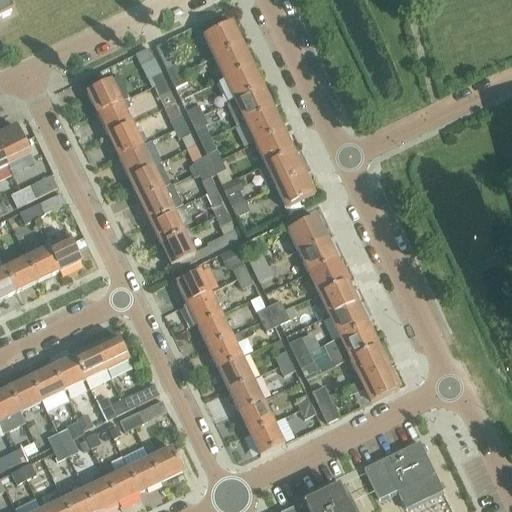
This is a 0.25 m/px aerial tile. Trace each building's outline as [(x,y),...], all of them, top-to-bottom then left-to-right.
[(0,0),(0,22),(13,16),(5,0),(0,0)] [(203,40),(213,62),(242,48),(231,26),(203,40)] [(155,51),(165,73),(178,67),(167,45),(155,51)] [(242,48),(213,62),(223,84),(252,70),(242,48)] [(149,53),(135,59),(140,69),(153,62),(149,53)] [(178,67),(165,73),(170,83),(183,77),(178,67)] [(252,70),(223,84),(234,105),(262,91),(252,70)] [(149,82),(153,91),(164,86),(160,76),(149,82)] [(183,77),(170,83),(175,92),(187,86),(183,77)] [(119,80),(86,96),(97,118),(121,107),(126,104),(129,103),(119,80)] [(164,86),(153,91),(158,101),(169,95),(164,86)] [(262,91),(234,105),(244,127),(273,113),(262,91)] [(121,107),(97,118),(107,140),(131,128),(125,114),(130,112),(126,104),(121,107)] [(186,116),(190,126),(203,120),(198,110),(186,116)] [(273,113),(244,127),(254,148),(283,134),(273,113)] [(169,125),(174,134),(185,129),(180,120),(169,125)] [(203,120),(190,126),(195,135),(208,129),(203,120)] [(131,128),(107,140),(118,162),(142,150),(147,147),(142,136),(136,138),(131,128)] [(185,129),(174,134),(178,144),(190,139),(185,129)] [(16,130),(0,137),(0,153),(8,169),(30,159),(16,130)] [(283,134),(254,148),(264,169),(293,155),(283,134)] [(142,150),(118,162),(128,183),(152,171),(160,168),(161,167),(151,146),(147,147),(142,150)] [(216,155),(204,161),(208,170),(221,164),(216,155)] [(293,155),(264,169),(275,191),(303,177),(293,155)] [(193,166),(198,176),(208,170),(204,161),(193,166)] [(221,164),(208,170),(213,180),(225,174),(221,164)] [(152,171),(128,183),(139,205),(163,193),(162,192),(170,189),(160,168),(152,171)] [(208,170),(198,176),(202,185),(213,180),(208,170)] [(303,177),(275,191),(285,213),(314,199),(303,177)] [(51,180),(30,190),(36,203),(57,193),(51,180)] [(163,193),(139,205),(149,226),(173,215),(173,214),(182,209),(172,189),(163,193)] [(30,190),(20,195),(26,208),(36,203),(30,190)] [(26,208),(20,195),(10,200),(17,212),(26,208)] [(227,202),(232,212),(244,206),(240,196),(227,202)] [(60,198),(39,209),(44,219),(66,209),(60,198)] [(211,212),(215,221),(227,216),(222,206),(211,212)] [(244,206),(232,212),(236,221),(249,215),(244,206)] [(38,209),(29,213),(34,224),(44,220),(38,209)] [(173,215),(149,226),(160,248),(184,236),(180,229),(191,223),(184,210),(173,215)] [(34,224),(29,213),(19,218),(25,229),(34,224)] [(227,216),(215,221),(220,231),(231,225),(227,216)] [(316,220),(287,234),(297,256),(326,242),(316,220)] [(184,236),(160,248),(170,270),(194,258),(184,236)] [(69,241),(47,252),(59,276),(81,265),(69,241)] [(326,242),(297,256),(308,278),(337,264),(326,242)] [(47,252),(25,262),(37,286),(59,276),(47,252)] [(235,252),(219,259),(226,273),(242,265),(235,252)] [(250,267),(254,277),(267,271),(262,261),(250,267)] [(25,262),(4,272),(16,297),(37,286),(25,262)] [(337,264),(308,278),(318,299),(347,285),(337,264)] [(232,274),(237,284),(248,279),(243,269),(232,274)] [(267,271),(254,277),(259,286),(271,280),(267,271)] [(4,272),(0,274),(0,304),(16,297),(4,272)] [(175,286),(186,309),(210,297),(200,275),(175,286)] [(248,279),(237,284),(241,293),(252,288),(248,279)] [(347,285),(318,299),(328,321),(357,307),(347,285)] [(210,297),(186,309),(197,330),(221,319),(210,297)] [(280,305),(267,311),(272,321),(284,315),(280,305)] [(357,307),(328,321),(339,342),(367,328),(357,307)] [(256,316),(261,326),(272,321),(267,311),(256,316)] [(292,311),(284,315),(289,324),(296,321),(292,311)] [(284,315),(272,321),(276,330),(289,324),(284,315)] [(221,319),(197,330),(207,352),(231,340),(221,319)] [(272,321),(261,326),(266,335),(276,330),(272,321)] [(339,342),(324,349),(334,371),(349,364),(378,350),(367,328),(339,342)] [(117,340),(95,350),(106,375),(129,364),(117,340)] [(231,340),(207,352),(217,374),(242,362),(231,340)] [(300,341),(288,347),(296,363),(308,357),(300,341)] [(279,344),(271,348),(275,355),(283,351),(279,344)] [(95,350),(73,361),(85,385),(106,375),(95,350)] [(378,350),(349,364),(359,385),(388,371),(378,350)] [(274,361),(279,371),(290,366),(285,356),(274,361)] [(308,357),(296,363),(300,373),(313,367),(308,357)] [(73,361),(52,371),(63,396),(85,385),(73,361)] [(242,362),(217,374),(228,395),(252,383),(242,362)] [(290,366),(279,371),(283,381),(294,375),(290,366)] [(52,371),(30,382),(42,406),(63,396),(52,371)] [(359,385),(345,392),(349,401),(363,394),(370,407),(398,393),(388,371),(359,385)] [(30,382),(8,392),(20,416),(42,406),(30,382)] [(252,383),(228,395),(238,417),(263,405),(252,383)] [(136,411),(155,402),(150,391),(131,400),(136,411)] [(311,397),(316,406),(329,400),(324,391),(311,397)] [(8,392),(0,396),(0,425),(20,416),(8,392)] [(295,405),(299,414),(310,409),(306,399),(295,405)] [(130,400),(121,404),(126,416),(136,411),(130,400)] [(329,400),(316,406),(326,428),(339,422),(329,400)] [(126,416),(121,404),(111,409),(116,420),(126,416)] [(263,405),(238,417),(249,438),(273,427),(263,405)] [(163,418),(158,407),(139,417),(144,427),(163,418)] [(310,409),(299,414),(304,424),(315,418),(310,409)] [(138,417),(129,421),(134,433),(144,428),(138,417)] [(77,425),(83,436),(92,432),(87,421),(77,425)] [(134,433),(129,421),(119,426),(125,437),(134,433)] [(77,425),(65,431),(67,434),(71,442),(83,436),(77,425)] [(273,427),(249,438),(259,461),(284,449),(273,427)] [(117,429),(109,433),(113,442),(121,438),(117,429)] [(67,434),(57,439),(63,450),(72,445),(71,442),(67,434)] [(95,438),(86,442),(86,444),(91,452),(91,453),(101,449),(95,438)] [(48,443),(53,454),(63,450),(57,439),(48,443)] [(86,444),(80,447),(84,456),(91,452),(86,444)] [(72,445),(63,450),(68,461),(77,456),(72,445)] [(378,504),(397,495),(404,511),(407,511),(425,504),(442,495),(419,447),(364,473),(378,504)] [(63,450),(53,454),(58,465),(68,461),(63,450)] [(22,452),(13,457),(18,468),(28,463),(22,452)] [(171,452),(149,462),(160,486),(182,476),(171,452)] [(18,468),(13,457),(3,461),(9,472),(18,468)] [(149,462),(127,473),(139,497),(160,486),(149,462)] [(30,469),(21,473),(26,484),(36,480),(30,469)] [(26,484),(21,473),(11,478),(17,489),(26,484)] [(127,473),(105,483),(117,507),(139,497),(127,473)] [(105,483),(84,493),(92,511),(107,511),(117,507),(105,483)] [(58,495),(62,504),(66,511),(92,511),(84,493),(79,485),(58,495)] [(292,511),(340,511),(347,509),(338,490),(293,511),(292,511)]
